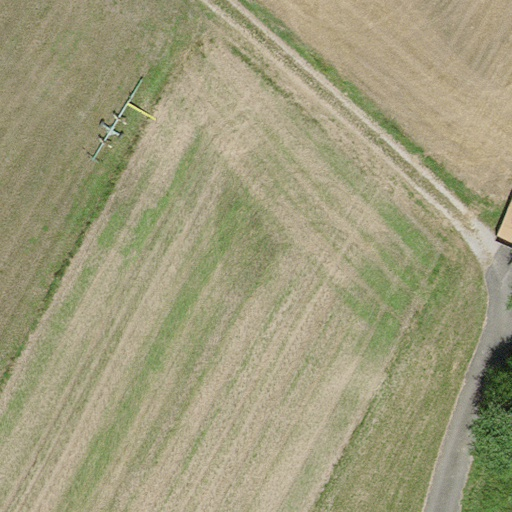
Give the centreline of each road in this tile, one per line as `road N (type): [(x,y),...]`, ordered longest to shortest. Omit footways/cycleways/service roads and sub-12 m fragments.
road 1 (track): [(511,273),(205,0)]
road 2 (track): [(439,511),(457,436),(511,323)]
